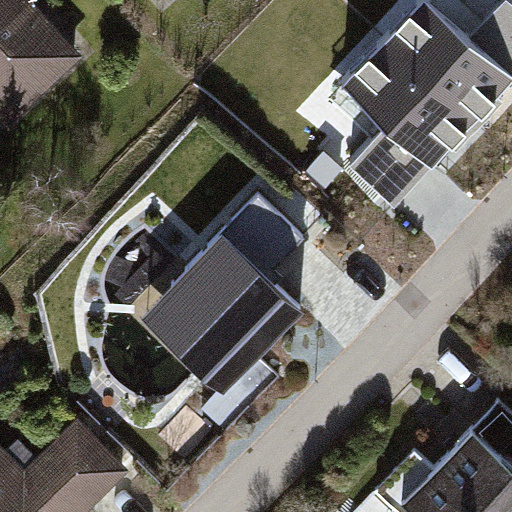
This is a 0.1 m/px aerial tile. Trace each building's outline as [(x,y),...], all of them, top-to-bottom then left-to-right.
[(0,0),(0,106),(7,114),(74,52),(25,0),(0,0)] [(434,0),(416,0),(384,36),(473,118),(511,75),(511,0),(499,0),(470,32),(434,0)] [(395,203),(473,118),(384,36),(342,81),(387,123),(351,163),(395,203)] [(145,309),(224,385),(301,305),(266,272),(303,234),(258,191),(145,309)] [(511,409),(499,397),(473,424),(511,461),(511,409)] [(80,420),(35,463),(79,508),(124,465),(80,420)] [(511,511),(511,461),(473,424),(435,465),(415,446),(375,488),(400,511),(511,511)] [(0,511),(63,511),(0,445),(0,511)]
